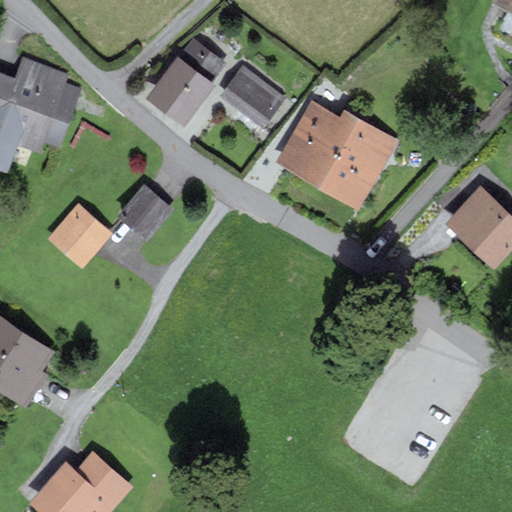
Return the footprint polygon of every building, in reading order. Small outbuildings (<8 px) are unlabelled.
[(511,0),(494,0),(493,3),(511,12),(511,0)] [(192,39),(146,99),(181,125),(227,65),(192,39)] [(75,101),(60,95),(66,78),(24,62),(17,80),(0,73),(0,166),(8,170),(17,145),(53,158),(75,101)] [(246,67),(225,97),(267,127),(289,97),(246,67)] [(310,104),(274,164),(355,213),(395,146),(341,114),(337,121),(310,104)] [(119,211),(144,236),(170,209),(145,185),(119,211)] [(511,220),(482,192),(453,224),(495,264),(511,245),(511,220)] [(110,232),(79,206),(51,239),(83,265),(110,232)] [(0,319),(0,391),(18,405),(53,359),(0,319)] [(43,511),(90,511),(95,507),(100,511),(107,511),(129,487),(92,456),(76,475),(65,466),(34,504),(43,511)]
